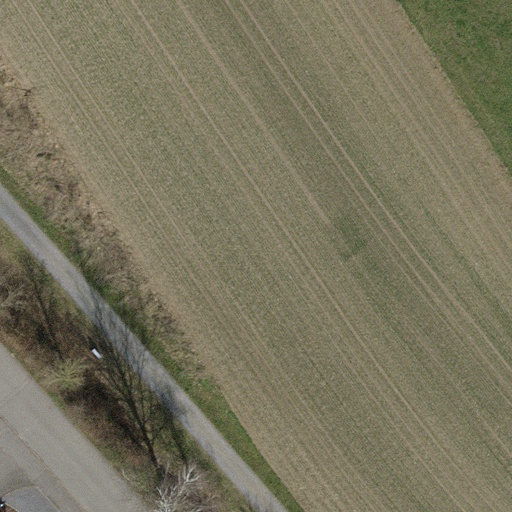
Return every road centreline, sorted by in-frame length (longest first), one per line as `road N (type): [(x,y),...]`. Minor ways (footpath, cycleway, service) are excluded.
road 1 (track): [(275,511),(0,190)]
road 2 (residential): [(118,511),(17,405)]
